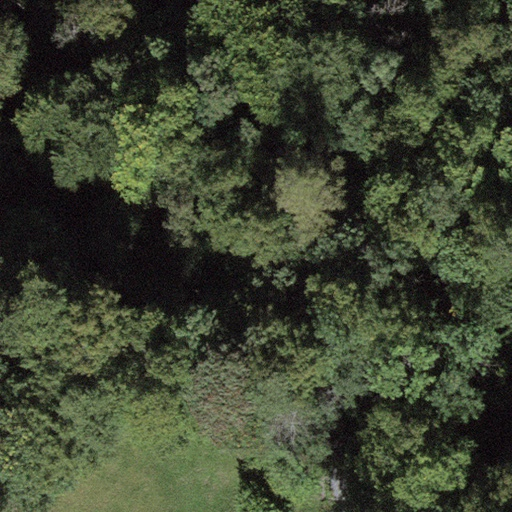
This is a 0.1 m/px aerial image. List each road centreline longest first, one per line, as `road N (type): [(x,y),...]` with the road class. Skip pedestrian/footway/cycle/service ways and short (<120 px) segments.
road 1 (track): [(360,511),(344,463),(361,398),(511,165)]
road 2 (track): [(226,0),(0,225)]
